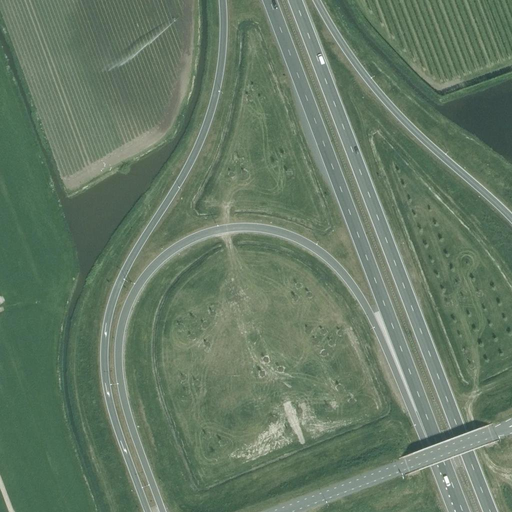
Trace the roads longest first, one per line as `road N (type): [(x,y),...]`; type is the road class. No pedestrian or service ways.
road 1 (trunk): [(161,511),(123,404),(119,329),(136,287),(161,257),(195,236),(237,227),(296,238),(350,282),(446,471)]
road 2 (trunk): [(490,511),(295,0)]
road 3 (trunk): [(222,0),(221,64),(206,126),(106,318),(108,402),(146,511)]
road 4 (trunk): [(267,0),(446,471)]
road 5 (trunk): [(511,218),(364,78),(316,0)]
road 6 (trunk): [(511,426),(282,511)]
